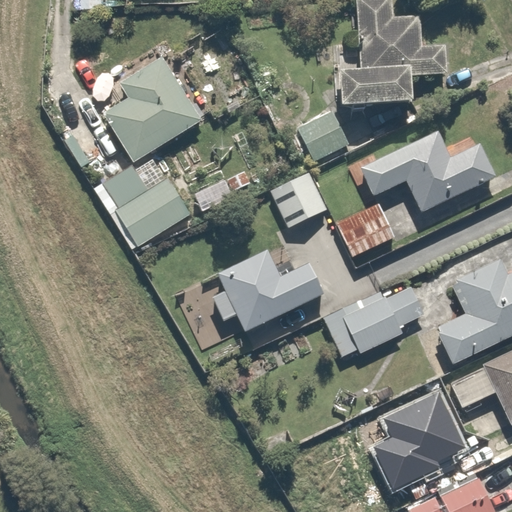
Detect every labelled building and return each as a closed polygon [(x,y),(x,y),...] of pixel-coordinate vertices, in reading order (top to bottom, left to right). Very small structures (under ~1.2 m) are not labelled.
[(395,19),(393,0),(356,0),(362,72),(342,74),(343,110),(415,105),(414,78),(449,76),(447,47),(423,49),(421,18),(395,19)] [(130,100),(104,116),(135,166),(204,123),(164,59),(121,85),(130,100)] [(350,147),(333,113),(299,130),(315,164),(350,147)] [(423,215),(498,179),(482,144),(476,147),(473,138),(447,149),(439,132),(360,170),(374,198),(407,183),(423,215)] [(134,253),(191,217),(168,180),(166,182),(154,161),(136,172),(133,167),(95,191),(134,253)] [(234,194),(252,185),(246,173),(228,181),(234,194)] [(328,211),(310,174),(271,193),(289,230),(328,211)] [(396,239),(379,205),(337,225),(353,259),(396,239)] [(278,269),(269,251),(236,268),(235,266),(228,269),(229,271),(219,275),(227,294),(214,300),(225,323),(238,317),(246,334),(326,297),(310,266),(295,272),(291,263),(278,269)] [(438,335),(454,366),(511,338),(511,274),(509,276),(502,261),(457,282),(458,285),(453,287),(466,316),(439,328),(441,333),(438,335)] [(404,327),(426,317),(412,289),(387,301),(386,299),(384,300),(381,293),(324,320),(342,359),(359,351),(361,356),(404,335),(401,330),(405,328),(404,327)] [(511,353),(483,366),(511,424),(511,353)] [(493,462),(474,422),(434,439),(454,480),(493,462)] [(494,511),(479,480),(441,497),(447,511),(494,511)] [(442,511),(437,499),(410,511),(442,511)]
